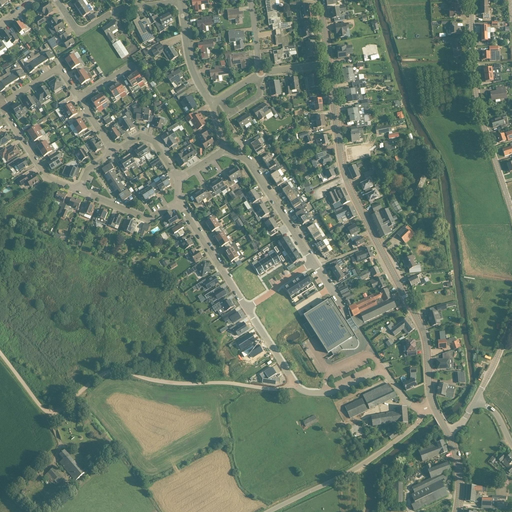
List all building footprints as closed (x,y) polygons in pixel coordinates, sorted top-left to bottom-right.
[(75,0),(78,3),(75,5),(79,11),(86,7),(81,0),(75,0)] [(208,4),(207,0),(196,0),(193,1),(193,6),(195,5),(196,12),(202,12),(201,5),(208,4)] [(275,0),(268,0),(269,1),(265,1),(267,13),(280,12),(279,9),(277,10),(276,6),(279,6),(279,0),(275,1),(275,0)] [(45,14),(46,17),(53,12),(51,10),(52,9),(48,3),(40,8),(44,14),(45,14)] [(309,4),(304,5),(299,5),(301,19),(311,18),(310,17),(310,14),(309,11),(310,11),(309,11),(309,8),(309,7),(309,4)] [(89,5),(86,7),(79,11),(83,18),(87,15),(88,17),(94,13),(92,11),(93,10),(89,5)] [(459,9),(458,5),(451,5),(451,9),(449,9),(449,18),(460,17),(460,9),(459,9)] [(345,12),(345,6),(330,9),(332,19),(334,19),(335,22),(334,22),(335,22),(345,21),(344,16),(341,17),(340,12),(345,12)] [(488,12),(488,7),(480,7),(481,15),(483,15),(483,19),(490,19),(490,12),(488,12)] [(242,12),(237,13),(233,14),(232,10),(227,11),(228,21),(235,20),(236,24),(242,23),(242,18),(243,18),(242,12)] [(279,27),(279,30),(283,29),(293,28),(292,23),(283,24),(283,23),(281,23),(280,14),(279,14),(279,12),(280,12),(267,13),(266,13),(266,14),(267,13),(269,26),(274,25),(274,28),(279,27)] [(159,19),(159,20),(156,22),(154,17),(150,19),(152,25),(155,23),(160,33),(165,30),(163,26),(173,20),(169,13),(163,17),(162,16),(163,17),(159,19)] [(43,16),(35,21),(38,27),(46,21),(43,16)] [(213,26),(212,17),(207,18),(207,21),(197,22),(198,27),(200,27),(201,32),(209,31),(208,27),(213,26)] [(49,22),(57,33),(64,28),(60,21),(58,22),(56,18),(49,22)] [(148,26),(149,26),(147,20),(146,18),(140,21),(139,18),(138,18),(139,19),(137,20),(137,19),(136,19),(137,20),(133,21),(135,26),(143,42),(147,40),(148,42),(154,39),(148,26)] [(118,25),(118,24),(115,20),(109,24),(110,25),(109,26),(109,25),(102,29),(105,33),(107,36),(111,42),(113,45),(112,46),(121,59),(129,54),(120,41),(116,43),(114,41),(115,40),(111,34),(118,29),(116,26),(118,25)] [(14,26),(19,34),(23,31),(25,33),(31,29),(26,21),(25,21),(26,22),(23,24),(22,23),(22,24),(21,24),(20,22),(17,24),(16,24),(16,25),(15,25),(15,26),(14,26)] [(311,37),(310,31),(309,22),(300,24),(303,38),(306,37),(311,37)] [(349,29),(348,24),(335,26),(336,30),(337,30),(339,38),(348,37),(347,33),(346,30),(349,29)] [(450,34),(456,34),(461,34),(460,27),(455,27),(454,24),(448,24),(448,31),(447,31),(447,36),(450,36),(450,34)] [(481,26),(481,34),(487,33),(490,33),(490,28),(490,25),(486,25),(486,26),(481,26)] [(244,41),(243,35),(238,36),(237,32),(235,32),(235,30),(228,31),(229,33),(228,33),(229,43),(236,42),(237,46),(234,47),(235,50),(242,49),(242,46),(243,46),(242,41),(244,41)] [(19,39),(17,37),(15,33),(11,36),(8,31),(1,35),(7,43),(10,41),(12,44),(19,39)] [(65,32),(60,35),(59,36),(61,40),(62,39),(63,41),(62,42),(67,48),(75,43),(70,37),(68,38),(67,36),(65,32)] [(490,39),(487,39),(487,33),(481,34),(481,41),(487,41),(487,42),(490,42),(490,39)] [(47,41),(50,45),(56,41),(54,37),(47,41)] [(207,49),(209,49),(214,48),(213,40),(208,40),(208,43),(199,44),(199,49),(201,49),(202,59),(208,59),(207,49)] [(309,57),(316,56),(316,52),(315,52),(314,42),(307,43),(307,41),(301,42),(302,46),(302,47),(304,48),(307,48),(307,52),(308,57),(309,57)] [(460,43),(453,44),(453,49),(452,49),(453,57),(458,57),(458,56),(462,56),(461,49),(460,49),(460,43)] [(52,53),(53,53),(47,44),(45,45),(47,49),(43,51),(49,60),(50,61),(55,58),(52,53)] [(160,55),(159,53),(165,50),(161,45),(154,49),(155,50),(152,52),(155,58),(160,55)] [(43,51),(41,47),(41,48),(40,46),(39,47),(40,48),(40,49),(42,52),(38,54),(44,63),(49,60),(43,51)] [(172,46),(168,49),(165,51),(171,61),(178,57),(174,50),(175,50),(174,50),(172,46)] [(296,52),(295,46),(282,47),(283,50),(281,50),(277,51),(277,54),(273,55),(275,65),(283,63),(282,60),(290,59),(289,52),(296,52)] [(338,59),(347,58),(347,55),(353,54),(352,46),(346,47),(337,48),(338,52),(337,52),(338,55),(337,56),(337,58),(338,58),(338,59)] [(482,53),(483,60),(489,60),(490,62),(496,61),(496,53),(498,53),(498,46),(489,47),(490,52),(482,53)] [(65,60),(69,65),(77,60),(74,55),(76,54),(74,51),(69,54),(70,57),(65,60)] [(44,63),(38,54),(35,56),(33,53),(31,54),(39,67),(44,63)] [(225,54),(225,60),(227,60),(227,59),(228,59),(228,66),(233,66),(231,53),(225,54)] [(28,60),(34,70),(39,67),(31,54),(29,55),(31,58),(28,60)] [(243,58),(242,54),(232,55),(233,66),(242,64),(242,69),(248,68),(247,63),(249,63),(248,57),(243,58)] [(35,71),(34,70),(28,60),(25,63),(23,59),(20,61),(26,70),(27,70),(29,74),(35,71)] [(79,69),(84,66),(82,63),(80,65),(77,60),(69,65),(72,70),(77,67),(79,69)] [(17,67),(14,69),(20,79),(21,80),(26,76),(23,72),(24,72),(18,63),(15,64),(17,67)] [(494,65),(494,68),(484,69),(485,75),(493,75),(496,74),(496,69),(501,68),(500,65),(494,65)] [(84,70),(86,69),(84,66),(79,69),(80,72),(75,75),(78,80),(87,75),(84,70)] [(225,69),(224,67),(220,68),(220,70),(210,72),(211,77),(213,77),(214,82),(216,82),(217,82),(219,81),(218,77),(229,75),(228,69),(225,69)] [(20,79),(14,69),(11,72),(9,68),(7,70),(15,82),(20,79)] [(172,69),(168,72),(165,74),(175,89),(183,84),(180,79),(183,77),(178,71),(175,73),(172,69)] [(15,82),(7,70),(5,71),(7,74),(4,76),(10,85),(15,82)] [(131,75),(137,84),(142,81),(145,84),(147,83),(144,77),(141,79),(137,72),(135,73),(131,75)] [(493,75),(485,75),(485,82),(493,81),(493,83),(501,82),(501,78),(497,78),(496,74),(493,75)] [(93,81),(92,78),(90,80),(87,75),(78,80),(82,85),(87,82),(88,84),(93,81)] [(137,84),(131,75),(128,77),(129,78),(127,79),(131,86),(128,87),(132,93),(135,91),(134,89),(138,86),(137,84)] [(352,86),(365,84),(365,80),(359,80),(359,75),(353,76),(353,75),(343,77),(344,77),(345,80),(344,80),(344,83),(352,82),(352,86)] [(10,85),(4,76),(1,78),(0,77),(0,80),(5,89),(10,85)] [(317,76),(313,77),(309,77),(310,88),(318,87),(317,76)] [(291,91),(299,90),(297,78),(290,79),(291,91)] [(62,90),(66,87),(63,83),(62,82),(60,84),(57,79),(49,84),(54,92),(60,88),(62,90)] [(269,89),(269,90),(280,88),(279,81),(269,82),(269,83),(270,89),(269,89)] [(113,85),(120,95),(125,92),(127,95),(129,93),(126,88),(123,90),(119,83),(117,84),(117,83),(113,85)] [(352,86),(353,90),(345,91),(346,97),(357,95),(361,95),(360,89),(366,89),(365,84),(352,86)] [(115,99),(120,95),(113,85),(110,88),(109,89),(113,96),(110,98),(114,103),(117,101),(115,99)] [(184,86),(180,89),(176,91),(178,94),(182,92),(186,89),(184,86)] [(44,100),(51,96),(45,87),(39,90),(40,93),(36,96),(39,101),(44,99),(44,100)] [(492,101),(505,99),(507,98),(505,87),(495,88),(496,92),(490,93),(491,96),(490,96),(490,97),(491,97),(492,101)] [(271,96),(281,95),(280,88),(269,90),(270,90),(271,96)] [(186,94),(184,91),(176,96),(179,101),(182,99),(181,98),(186,94)] [(105,99),(101,94),(96,97),(102,106),(107,103),(108,105),(111,103),(107,98),(105,99)] [(43,108),(40,104),(38,99),(34,102),(30,96),(24,100),(30,109),(32,111),(37,108),(39,110),(43,108)] [(197,106),(191,96),(180,103),(184,109),(187,108),(189,111),(193,109),(193,108),(197,106)] [(102,106),(96,97),(91,101),(95,106),(93,107),(96,112),(98,111),(97,109),(102,106)] [(59,104),(60,106),(61,107),(64,105),(69,102),(67,98),(59,104)] [(21,116),(26,113),(28,112),(23,105),(20,106),(18,104),(12,108),(17,115),(19,114),(21,116)] [(63,117),(74,109),(71,104),(66,108),(64,105),(61,107),(61,108),(59,109),(61,111),(61,112),(60,112),(60,114),(62,116),(63,117)] [(270,110),(268,111),(264,104),(253,111),(259,121),(266,117),(266,116),(271,113),(274,116),(275,118),(278,116),(277,114),(273,107),(270,109),(270,110)] [(355,106),(356,109),(348,110),(348,116),(360,115),(359,115),(358,112),(361,112),(361,109),(369,108),(368,104),(362,105),(355,106)] [(72,118),(73,117),(77,114),(74,109),(63,117),(65,121),(67,121),(69,124),(74,120),(72,118)] [(133,115),(137,115),(136,120),(142,120),(143,120),(144,110),(134,109),(133,115)] [(143,121),(152,122),(154,116),(149,116),(150,110),(144,110),(143,120),(143,121)] [(129,119),(132,118),(128,112),(125,114),(128,119),(121,123),(127,131),(130,130),(130,131),(135,128),(129,119)] [(200,114),(196,117),(195,117),(193,113),(185,118),(188,123),(190,121),(197,131),(206,125),(202,119),(203,118),(200,114)] [(250,123),(252,121),(248,114),(237,121),(241,128),(245,126),(247,129),(252,126),(250,123)] [(349,116),(350,122),(356,122),(356,127),(357,127),(371,126),(371,122),(365,122),(364,120),(365,120),(364,114),(360,115),(348,116),(348,117),(349,116)] [(39,132),(36,127),(43,122),(49,118),(48,116),(30,127),(32,129),(28,132),(31,137),(39,132)] [(155,116),(153,122),(156,123),(154,127),(161,130),(163,125),(165,125),(166,125),(168,121),(167,120),(162,118),(161,120),(158,119),(159,117),(155,116)] [(493,128),(500,126),(502,129),(509,127),(507,119),(506,116),(494,119),(495,121),(491,122),(493,128)] [(72,132),(75,130),(84,124),(81,119),(75,123),(74,120),(69,124),(70,126),(69,127),(72,132)] [(109,132),(115,141),(122,136),(120,132),(122,130),(118,123),(114,126),(115,128),(109,132)] [(78,139),(83,135),(82,133),(87,129),(84,124),(75,130),(79,135),(77,136),(78,139)] [(390,124),(377,127),(379,134),(392,132),(391,131),(394,131),(394,128),(391,128),(390,124)] [(357,129),(357,127),(356,127),(351,128),(352,133),(351,133),(352,142),(356,142),(356,141),(360,141),(359,135),(363,134),(362,129),(357,129)] [(210,137),(209,138),(208,136),(205,130),(196,135),(205,149),(214,143),(210,137)] [(164,142),(165,142),(170,148),(177,143),(175,139),(177,138),(172,131),(169,133),(161,138),(164,142)] [(499,142),(499,143),(507,140),(508,142),(511,140),(511,131),(497,136),(498,139),(497,139),(498,142),(499,142)] [(11,140),(6,132),(0,136),(0,147),(2,147),(4,145),(4,146),(5,145),(8,143),(7,143),(11,140)] [(43,137),(39,132),(31,137),(34,142),(38,140),(40,142),(46,138),(44,136),(43,137)] [(260,138),(259,136),(251,141),(253,143),(251,145),(254,150),(264,143),(261,138),(260,138)] [(304,139),(306,144),(313,142),(311,136),(304,139)] [(323,147),(323,146),(328,144),(328,143),(329,143),(328,141),(327,136),(320,137),(321,139),(316,140),(318,149),(323,147)] [(37,147),(41,152),(49,147),(49,146),(46,142),(48,140),(46,138),(40,142),(42,144),(37,147)] [(103,145),(99,139),(91,145),(95,153),(100,149),(99,148),(103,145)] [(396,149),(395,144),(393,144),(392,140),(384,142),(386,151),(396,149)] [(266,146),(264,143),(254,150),(258,156),(260,154),(261,156),(267,152),(266,150),(264,151),(262,148),(266,146)] [(502,150),(505,157),(511,154),(511,143),(510,145),(511,147),(502,150)] [(48,154),(50,157),(56,153),(54,150),(55,150),(52,145),(49,146),(49,147),(41,152),(44,157),(48,154)] [(81,151),(77,154),(75,155),(78,159),(80,158),(82,161),(88,157),(86,154),(89,152),(85,145),(80,148),(81,151)] [(360,151),(353,152),(354,159),(366,158),(365,150),(372,149),(372,145),(359,147),(360,151)] [(17,151),(17,150),(15,146),(7,151),(5,149),(0,152),(0,154),(3,159),(4,158),(7,163),(19,155),(17,151)] [(148,150),(145,146),(140,149),(145,157),(146,159),(147,160),(152,156),(151,155),(154,154),(150,148),(148,150)] [(138,156),(135,158),(140,165),(140,166),(143,164),(141,162),(146,159),(145,157),(140,149),(139,149),(135,151),(135,152),(138,156)] [(187,161),(195,156),(191,149),(189,151),(188,150),(175,158),(181,167),(188,163),(187,161)] [(262,159),(266,164),(272,160),(269,155),(271,153),(270,151),(268,153),(267,152),(261,156),(263,159),(262,159)] [(52,170),(61,164),(59,160),(62,158),(58,152),(56,154),(52,157),(54,160),(48,163),(49,165),(49,166),(50,168),(51,168),(52,170)] [(322,164),(323,166),(332,162),(331,162),(332,161),(331,159),(330,159),(329,156),(327,157),(325,153),(314,156),(316,162),(312,163),(314,169),(318,167),(317,166),(322,164)] [(133,160),(133,159),(130,155),(125,158),(130,166),(130,167),(131,168),(136,165),(138,168),(140,166),(140,165),(135,158),(133,160)] [(124,173),(128,170),(129,170),(131,168),(130,167),(130,166),(125,158),(124,159),(120,161),(120,162),(123,166),(120,168),(124,173)] [(26,168),(28,166),(24,160),(16,164),(14,161),(7,165),(10,170),(13,168),(16,173),(20,171),(21,172),(24,170),(24,169),(25,168),(26,168)] [(273,160),(272,160),(266,164),(269,170),(270,170),(271,172),(277,168),(273,160)] [(102,169),(105,175),(114,169),(112,166),(113,165),(111,163),(102,169)] [(62,174),(67,176),(68,176),(70,176),(69,177),(73,179),(75,175),(76,172),(79,173),(81,168),(80,167),(81,166),(79,164),(77,169),(70,166),(69,168),(69,167),(66,166),(66,167),(65,167),(62,174)] [(271,176),(274,181),(284,175),(280,170),(283,168),(282,165),(280,166),(271,172),(273,174),(271,176)] [(353,180),(358,178),(361,177),(356,165),(348,168),(353,180)] [(328,180),(336,177),(333,170),(331,171),(329,167),(322,172),(324,177),(321,178),(323,182),(328,180)] [(234,169),(231,171),(237,180),(237,179),(240,178),(241,180),(247,177),(243,171),(240,173),(237,168),(234,170),(234,169)] [(108,181),(116,175),(114,172),(115,171),(114,169),(105,175),(104,175),(108,181)] [(364,174),(365,178),(376,173),(374,169),(364,174)] [(230,179),(226,181),(230,187),(235,184),(234,181),(237,180),(231,171),(229,173),(227,175),(230,179)] [(413,178),(416,179),(412,190),(410,194),(418,198),(420,193),(426,178),(415,173),(413,178)] [(161,181),(166,189),(171,185),(168,181),(170,179),(167,174),(164,176),(165,178),(161,181)] [(26,175),(22,177),(18,179),(22,186),(28,183),(30,187),(39,182),(35,175),(28,179),(26,175)] [(108,181),(111,186),(121,180),(119,178),(118,178),(116,175),(108,181)] [(284,175),(274,181),(278,187),(280,185),(281,188),(288,184),(286,181),(287,181),(284,175)] [(137,177),(132,180),(130,182),(131,185),(132,185),(139,181),(137,177)] [(364,191),(373,186),(371,183),(373,183),(370,177),(365,179),(367,182),(361,184),(364,191)] [(225,191),(230,187),(226,181),(223,184),(220,179),(218,181),(217,180),(214,182),(220,190),(221,193),(225,191)] [(115,191),(123,186),(121,182),(122,182),(121,180),(111,186),(115,191)] [(156,195),(153,191),(155,189),(152,184),(150,181),(147,183),(149,185),(144,188),(151,198),(156,195)] [(158,187),(158,188),(161,192),(161,191),(161,192),(165,189),(166,189),(161,181),(156,184),(154,182),(152,184),(155,189),(158,187)] [(220,190),(214,182),(212,183),(212,184),(210,186),(213,190),(209,192),(213,198),(218,195),(217,192),(220,190)] [(391,183),(387,186),(384,188),(387,191),(394,186),(391,183)] [(288,184),(281,188),(283,190),(282,190),(286,196),(296,189),(295,187),(291,189),(288,184)] [(118,197),(119,196),(128,191),(126,188),(125,189),(123,186),(115,191),(118,197)] [(135,190),(140,199),(143,197),(146,202),(146,201),(150,199),(151,198),(144,188),(139,192),(137,188),(135,190)] [(369,202),(374,200),(378,198),(377,194),(378,194),(376,188),(371,190),(372,193),(366,196),(369,202)] [(392,188),(385,194),(387,199),(396,193),(392,188)] [(291,203),(297,199),(301,197),(296,189),(286,196),(289,200),(288,201),(289,203),(290,203),(291,203)] [(341,201),(343,205),(350,202),(344,189),(337,192),(336,190),(327,194),(332,205),(341,201)] [(200,191),(198,192),(203,201),(206,199),(208,202),(213,198),(209,192),(206,194),(203,190),(201,192),(200,191)] [(249,200),(257,195),(256,195),(254,190),(246,195),(249,200)] [(132,195),(131,193),(130,194),(128,191),(119,196),(123,201),(132,195)] [(64,202),(65,199),(67,195),(63,193),(63,194),(58,192),(55,201),(61,203),(59,206),(62,207),(60,212),(63,213),(64,210),(67,204),(67,203),(64,202)] [(196,209),(200,206),(202,206),(200,203),(203,201),(198,192),(195,194),(195,195),(193,196),(196,201),(192,203),(196,209)] [(249,200),(247,202),(251,209),(257,205),(256,202),(260,200),(257,195),(249,200)] [(306,204),(304,202),(301,197),(297,199),(291,203),(294,209),(295,208),(296,211),(306,204)] [(73,209),(80,212),(81,210),(78,209),(82,201),(78,199),(78,200),(72,198),(69,205),(69,206),(74,208),(73,209)] [(396,214),(402,211),(395,199),(390,202),(391,204),(390,205),(395,214),(396,213),(396,214)] [(82,207),(81,210),(80,212),(79,215),(84,217),(85,214),(91,216),(94,210),(93,210),(95,206),(94,206),(91,205),(87,203),(85,209),(82,207)] [(306,205),(306,204),(296,211),(298,213),(295,214),(299,220),(306,215),(309,214),(305,208),(307,207),(306,205)] [(372,207),(374,212),(381,209),(379,204),(372,207)] [(253,211),(256,216),(266,209),(263,205),(259,207),(257,205),(251,209),(249,210),(250,213),(253,211)] [(341,219),(343,223),(348,220),(349,221),(357,217),(355,212),(353,207),(345,210),(344,209),(342,206),(335,210),(336,213),(334,214),(338,221),(341,219)] [(108,222),(105,221),(108,213),(106,213),(107,211),(102,209),(101,211),(100,210),(98,215),(95,213),(93,219),(96,221),(96,222),(106,226),(108,222)] [(263,219),(264,221),(269,218),(267,215),(269,214),(266,210),(266,209),(256,216),(255,217),(258,222),(263,219)] [(379,213),(375,215),(371,217),(376,228),(387,223),(386,222),(388,221),(388,219),(392,217),(388,209),(381,212),(384,219),(382,220),(379,213)] [(172,225),(171,224),(178,220),(175,215),(174,216),(171,211),(164,215),(168,220),(167,221),(167,222),(169,225),(169,226),(170,226),(171,226),(171,225),(172,225)] [(209,228),(217,223),(215,220),(216,219),(213,214),(207,218),(209,221),(206,223),(209,228)] [(114,220),(111,218),(108,225),(115,228),(116,225),(119,226),(123,218),(116,215),(114,220)] [(305,224),(306,226),(312,222),(314,221),(315,221),(313,218),(309,220),(306,215),(299,220),(302,225),(305,224)] [(381,239),(381,238),(388,235),(388,234),(391,233),(389,227),(395,224),(392,217),(388,219),(388,221),(386,222),(387,223),(376,228),(381,239)] [(265,224),(268,228),(275,223),(272,219),(270,220),(269,218),(264,221),(265,223),(265,224)] [(132,223),(125,220),(122,228),(125,229),(124,231),(131,234),(132,231),(134,232),(137,224),(133,222),(132,223)] [(307,229),(311,234),(317,230),(312,222),(306,226),(308,229),(307,229)] [(216,233),(223,229),(220,224),(218,225),(217,223),(209,228),(212,232),(215,231),(216,233)] [(275,224),(275,223),(268,228),(269,230),(267,231),(270,237),(278,232),(276,230),(278,228),(275,224)] [(331,236),(345,228),(342,224),(336,228),(335,226),(328,230),(331,236)] [(182,229),(184,229),(181,225),(177,227),(176,225),(172,228),(173,230),(172,230),(174,234),(177,233),(180,237),(185,234),(182,229)] [(346,235),(349,240),(354,238),(358,236),(357,233),(358,232),(357,229),(357,228),(356,226),(355,226),(353,226),(348,229),(350,233),(346,235)] [(404,227),(396,234),(399,237),(405,244),(409,240),(413,236),(404,227)] [(218,243),(226,238),(224,235),(226,234),(223,229),(216,233),(218,236),(215,238),(218,243)] [(317,230),(311,234),(314,240),(315,239),(316,242),(322,238),(318,230),(317,230)] [(315,246),(319,251),(326,247),(322,242),(328,238),(326,236),(325,236),(324,237),(316,242),(318,244),(315,246)] [(178,241),(185,250),(194,244),(190,239),(186,241),(184,238),(186,237),(185,237),(181,239),(178,241)] [(279,242),(282,247),(289,242),(287,237),(279,242)] [(349,240),(346,242),(347,244),(347,245),(352,242),(354,241),(356,244),(352,246),(353,249),(357,247),(364,243),(361,237),(355,240),(354,238),(349,240)] [(226,248),(233,244),(230,239),(228,240),(226,238),(218,243),(221,247),(224,246),(226,248)] [(282,247),(284,251),(292,246),(289,242),(282,247)] [(225,253),(228,258),(236,253),(239,251),(237,248),(238,248),(235,243),(234,243),(233,244),(226,248),(228,251),(225,253)] [(323,256),(325,258),(332,253),(331,251),(332,250),(329,245),(326,247),(319,251),(322,256),(323,256)] [(292,246),(284,251),(287,255),(295,250),(292,246)] [(373,257),(370,248),(363,250),(363,251),(355,254),(358,263),(373,257)] [(193,259),(195,263),(200,260),(199,260),(202,258),(198,252),(197,253),(194,249),(188,253),(192,260),(193,259)] [(295,250),(287,255),(290,260),(298,255),(295,250)] [(269,255),(275,265),(275,264),(280,261),(281,261),(275,252),(274,252),(269,256),(269,255)] [(236,263),(240,261),(243,258),(241,254),(238,255),(236,253),(228,258),(231,262),(234,261),(236,263)] [(264,259),(269,268),(275,265),(269,255),(269,256),(264,259)] [(298,255),(290,260),(293,264),(301,259),(298,255)] [(421,272),(420,265),(415,266),(411,257),(403,261),(405,265),(404,266),(406,265),(407,268),(408,267),(409,270),(414,268),(415,273),(421,272)] [(258,262),(264,272),(264,271),(269,268),(264,259),(259,262),(258,262)] [(335,275),(341,271),(338,267),(342,265),(345,263),(343,259),(334,262),(336,265),(331,269),(335,275)] [(264,272),(258,262),(258,263),(253,266),(259,275),(264,272)] [(202,277),(206,274),(210,272),(209,269),(207,266),(205,263),(199,267),(198,265),(192,268),(195,272),(197,270),(202,277)] [(377,267),(372,269),(370,270),(359,276),(361,280),(367,277),(372,275),(373,277),(380,274),(377,267)] [(341,271),(335,275),(339,282),(343,279),(345,281),(351,277),(348,272),(343,275),(341,271)] [(415,286),(420,283),(421,285),(422,286),(426,283),(421,274),(413,278),(409,281),(411,286),(415,285),(415,286)] [(300,278),(308,290),(314,287),(306,275),(300,278)] [(211,279),(211,280),(210,281),(209,280),(209,281),(208,282),(206,279),(196,286),(197,289),(198,290),(205,286),(207,290),(218,283),(214,278),(211,280),(211,279)] [(308,290),(300,278),(295,282),(303,294),(308,290)] [(377,287),(379,290),(386,287),(382,278),(376,281),(375,278),(369,281),(373,289),(377,287)] [(295,282),(290,285),(297,297),(303,294),(295,282)] [(297,297),(290,285),(284,289),(292,301),(297,297)] [(215,290),(204,297),(206,300),(213,296),(216,301),(226,295),(222,289),(217,293),(215,290)] [(360,314),(364,322),(364,323),(390,311),(396,308),(396,307),(392,299),(387,289),(382,291),(349,307),(354,316),(354,317),(360,314)] [(346,321),(331,298),(331,299),(328,301),(304,316),(308,322),(303,325),(311,338),(316,335),(328,354),(331,352),(333,355),(330,357),(330,358),(343,350),(353,349),(354,349),(356,348),(357,347),(358,346),(358,345),(358,343),(358,342),(354,337),(356,336),(353,332),(359,329),(356,326),(364,322),(360,314),(354,317),(354,316),(351,318),(346,321)] [(221,309),(223,313),(234,307),(230,300),(228,301),(226,299),(212,308),(215,312),(217,311),(221,309)] [(235,313),(233,310),(223,317),(227,322),(231,319),(234,323),(242,317),(238,311),(235,313)] [(436,312),(428,314),(430,322),(431,322),(432,326),(440,324),(436,312)] [(397,339),(405,333),(407,335),(409,333),(415,328),(407,318),(395,328),(391,324),(387,327),(391,331),(397,339)] [(249,330),(244,322),(237,327),(236,325),(229,329),(232,333),(234,331),(238,337),(249,330)] [(442,348),(443,350),(447,349),(446,346),(450,346),(450,342),(446,342),(446,341),(445,341),(444,336),(445,335),(445,332),(439,332),(440,341),(438,342),(439,349),(442,348)] [(255,341),(251,334),(239,342),(243,349),(255,341)] [(385,342),(389,347),(394,344),(391,339),(385,342)] [(458,340),(456,341),(456,342),(451,343),(454,350),(461,348),(458,340)] [(415,351),(415,347),(415,346),(415,343),(414,343),(413,343),(413,341),(402,343),(403,347),(406,346),(408,357),(415,356),(414,352),(415,351)] [(255,349),(253,346),(242,353),(244,358),(250,354),(253,358),(263,352),(260,348),(258,347),(255,349)] [(445,360),(436,360),(437,370),(449,369),(449,360),(453,360),(452,351),(444,354),(445,360)] [(264,372),(268,379),(267,380),(263,379),(262,383),(276,385),(276,381),(276,379),(274,379),(275,375),(277,374),(272,367),(264,372)] [(403,383),(406,391),(417,386),(414,378),(403,383)] [(448,385),(439,384),(436,395),(453,398),(454,394),(455,391),(447,389),(448,385)] [(350,419),(369,410),(396,397),(394,394),(391,390),(365,402),(364,398),(345,407),(350,419)] [(407,407),(397,408),(397,412),(371,417),(373,427),(397,423),(397,424),(408,423),(407,407)] [(306,427),(317,421),(314,416),(303,422),(306,427)] [(391,440),(398,435),(394,430),(389,434),(389,433),(387,435),(391,440)] [(440,455),(448,452),(443,441),(436,444),(418,451),(423,462),(440,455)] [(60,463),(76,481),(85,473),(65,450),(59,455),(63,460),(60,463)] [(506,467),(511,461),(511,455),(511,454),(506,458),(502,454),(497,458),(500,462),(501,462),(506,467)] [(428,472),(431,479),(451,471),(447,462),(431,468),(430,464),(426,466),(423,467),(425,473),(428,472)] [(45,475),(52,483),(54,480),(57,484),(64,478),(60,474),(60,475),(54,468),(45,475)] [(403,503),(404,482),(396,482),(395,503),(403,503)] [(414,511),(416,511),(449,497),(442,482),(412,497),(415,505),(412,507),(414,511)] [(482,493),(482,487),(476,487),(476,486),(467,486),(466,501),(479,502),(479,496),(475,496),(476,492),(478,492),(478,493),(482,493)] [(491,509),(492,498),(482,498),(481,509),(491,509)]
